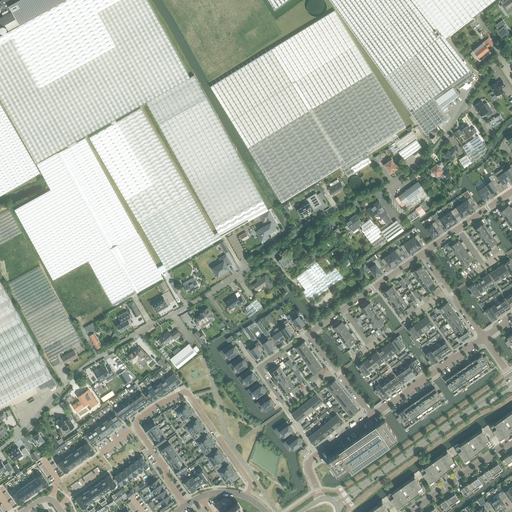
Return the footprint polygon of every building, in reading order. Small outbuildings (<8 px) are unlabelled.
[(0,0),(0,8),(2,11),(5,8),(6,7),(9,6),(12,4),(11,3),(12,1),(11,0),(0,0)] [(0,97),(22,137),(36,163),(68,146),(68,147),(37,164),(51,189),(15,209),(38,252),(53,279),(88,260),(103,287),(113,305),(163,278),(160,273),(157,267),(138,233),(97,158),(85,138),(77,142),(76,141),(111,121),(115,119),(141,105),(144,103),(146,102),(215,225),(262,198),(194,75),(190,77),(147,0),(19,0),(12,4),(9,6),(6,7),(8,10),(9,13),(3,16),(0,17),(0,97)] [(268,0),(274,9),(286,0),(268,0)] [(330,0),(337,9),(357,37),(396,91),(426,134),(449,117),(445,112),(435,98),(452,86),(454,90),(474,75),(471,71),(445,38),(439,30),(436,27),(415,0),(330,0)] [(415,0),(436,27),(439,30),(445,38),(449,35),(493,0),(415,0)] [(511,0),(502,0),(501,2),(502,4),(501,4),(506,10),(511,4),(511,0)] [(394,154),(398,151),(416,138),(417,138),(412,130),(399,138),(396,133),(406,126),(335,10),(274,47),(210,86),(282,202),(313,183),(342,165),(348,175),(371,161),(367,155),(386,143),(394,139),(396,142),(389,146),(394,154)] [(476,19),(470,24),(476,33),(483,28),(476,19)] [(498,29),(496,31),(501,38),(509,32),(504,25),(498,29)] [(473,50),(474,52),(476,54),(475,54),(476,55),(477,55),(479,57),(484,53),(485,53),(486,52),(486,51),(489,49),(487,47),(489,45),(490,46),(493,43),(488,37),(485,40),(473,50)] [(491,85),(497,96),(505,91),(502,88),(506,85),(502,79),(498,82),(498,81),(491,85)] [(458,95),(454,90),(452,86),(435,98),(445,112),(449,109),(445,104),(458,95)] [(474,105),(481,116),(485,113),(487,116),(493,112),(487,102),(484,104),(481,101),(474,105)] [(0,405),(53,377),(50,372),(29,334),(0,279),(0,194),(40,173),(21,140),(0,102),(0,405)] [(113,123),(90,136),(90,138),(109,170),(140,225),(163,264),(157,267),(160,273),(166,270),(218,239),(222,237),(221,236),(218,232),(215,234),(198,206),(167,152),(141,107),(116,121),(115,119),(111,121),(113,123)] [(500,115),(489,121),(493,127),(503,120),(500,115)] [(460,129),(454,133),(456,137),(463,133),(467,138),(472,134),(473,133),(474,133),(477,131),(474,127),(471,129),(468,126),(461,131),(460,129)] [(465,155),(458,159),(460,162),(464,167),(476,160),(483,155),(487,149),(478,135),(476,137),(474,138),(462,146),(465,150),(467,154),(465,155)] [(421,147),(416,138),(398,151),(404,159),(421,147)] [(454,155),(457,151),(452,148),(450,151),(448,150),(445,155),(451,159),(455,155),(454,155)] [(377,162),(382,159),(379,154),(374,157),(377,162)] [(394,170),(397,168),(390,157),(386,160),(387,161),(384,163),(390,172),(391,172),(392,172),(394,171),(394,170)] [(431,168),(430,169),(432,171),(431,173),(431,174),(433,177),(435,176),(436,175),(436,176),(439,179),(442,176),(444,178),(445,180),(448,177),(448,175),(445,173),(444,171),(447,169),(441,162),(438,165),(437,163),(433,166),(432,166),(431,167),(431,168)] [(503,167),(495,173),(498,177),(502,183),(508,180),(508,181),(511,178),(504,168),(503,167)] [(374,177),(373,175),(373,173),(372,173),(371,172),(370,171),(369,171),(368,171),(367,171),(366,171),(364,173),(363,175),(362,177),(363,179),(364,180),(366,182),(367,182),(368,182),(369,182),(370,182),(371,181),(372,181),(373,180),(373,179),(374,177)] [(492,175),(483,180),(485,183),(492,192),(495,190),(494,189),(499,185),(495,179),(492,175)] [(361,182),(361,180),(360,179),(359,178),(359,177),(358,177),(356,177),(355,177),(354,177),(353,178),(352,179),(352,180),(351,181),(351,182),(351,184),(352,185),(352,186),(353,186),(354,187),(356,187),(358,187),(359,187),(360,186),(360,185),(361,184),(361,182)] [(344,188),(340,181),(339,182),(338,179),(331,183),(333,185),(329,188),(333,194),(344,188)] [(398,196),(395,198),(396,200),(400,204),(401,206),(404,204),(407,207),(408,209),(423,198),(428,194),(424,189),(418,181),(408,188),(398,196)] [(485,183),(477,188),(479,190),(478,190),(483,197),(488,193),(489,194),(492,192),(485,183)] [(299,211),(298,211),(301,216),(302,216),(302,217),(314,210),(313,208),(315,207),(316,208),(322,204),(316,193),(309,197),(307,198),(309,203),(306,205),(305,204),(301,206),(302,207),(298,209),(299,211)] [(467,199),(461,202),(469,213),(472,212),(471,211),(474,209),(471,205),(474,202),(470,197),(467,199)] [(262,198),(215,225),(218,232),(221,236),(269,210),(262,198)] [(381,217),(386,224),(388,226),(393,222),(386,213),(387,213),(378,201),(367,209),(371,216),(373,214),(374,215),(375,216),(377,216),(379,216),(379,215),(381,217)] [(424,201),(420,204),(425,211),(429,208),(424,201)] [(454,209),(457,214),(460,212),(463,216),(466,215),(469,213),(461,202),(461,203),(463,205),(455,210),(454,209)] [(505,203),(499,207),(501,210),(500,211),(504,215),(511,209),(511,206),(511,207),(509,205),(507,206),(505,203)] [(449,209),(444,213),(452,225),(455,223),(455,222),(457,221),(454,216),(457,214),(454,209),(451,211),(449,209)] [(511,209),(504,215),(503,216),(506,221),(511,216),(511,209)] [(0,244),(22,232),(9,210),(0,214),(0,244)] [(416,210),(406,217),(409,222),(419,215),(416,210)] [(262,234),(259,236),(262,241),(268,237),(266,234),(275,229),(273,225),(276,224),(269,211),(260,216),(264,222),(265,221),(267,224),(259,229),(262,234)] [(439,217),(436,220),(440,226),(443,224),(446,228),(449,226),(450,227),(452,225),(444,213),(439,217)] [(353,232),(361,226),(363,224),(361,222),(356,214),(346,222),(353,232)] [(363,224),(361,226),(363,228),(362,229),(364,233),(376,249),(386,242),(379,233),(381,232),(379,229),(380,229),(376,224),(375,224),(371,219),(363,224)] [(381,232),(379,233),(386,242),(393,237),(403,230),(404,230),(397,220),(396,220),(393,222),(388,226),(386,224),(380,229),(379,229),(381,232)] [(432,223),(426,227),(430,233),(430,234),(431,236),(432,236),(433,237),(439,233),(436,229),(439,227),(435,221),(432,223)] [(483,222),(482,224),(479,221),(474,224),(476,228),(475,228),(477,231),(476,231),(478,234),(487,227),(483,222)] [(482,238),(490,232),(487,227),(478,234),(480,236),(482,238)] [(341,233),(337,228),(332,232),(335,237),(341,233)] [(490,232),(482,238),(483,240),(484,243),(493,237),(490,232)] [(414,236),(409,239),(416,251),(420,249),(419,248),(422,246),(418,241),(421,239),(418,234),(414,236)] [(493,237),(484,243),(486,245),(487,245),(489,247),(490,247),(492,250),(497,246),(495,243),(497,241),(493,237)] [(454,250),(465,243),(463,241),(461,242),(459,240),(457,241),(455,238),(449,242),(451,245),(449,246),(453,251),(454,251),(454,250)] [(404,244),(401,246),(404,251),(407,249),(410,254),(413,252),(413,253),(416,251),(409,239),(403,243),(404,244)] [(457,255),(465,249),(464,247),(466,245),(465,243),(454,250),(454,251),(457,255)] [(390,254),(389,253),(397,264),(400,262),(399,261),(402,260),(399,255),(402,253),(398,248),(395,250),(395,251),(390,254)] [(465,249),(457,255),(460,260),(471,252),(470,250),(467,252),(465,249)] [(473,255),(471,252),(460,260),(459,260),(463,265),(465,264),(467,267),(473,263),(470,260),(472,259),(470,256),(473,255)] [(397,264),(389,253),(384,257),(381,260),(385,265),(388,263),(391,267),(393,265),(394,266),(397,264)] [(222,262),(214,268),(216,271),(215,271),(218,276),(229,269),(227,267),(231,264),(226,255),(220,259),(222,262)] [(291,260),(289,261),(284,255),(277,260),(282,267),(287,263),(289,266),(292,264),(294,267),(296,265),(291,260)] [(371,267),(370,268),(373,273),(375,277),(376,276),(376,277),(382,273),(379,269),(382,267),(374,255),(371,258),(375,263),(370,266),(371,267)] [(347,258),(343,261),(346,266),(351,263),(347,258)] [(314,259),(305,265),(307,268),(316,262),(314,259)] [(305,270),(296,277),(305,290),(302,292),(311,302),(343,277),(336,267),(326,274),(317,262),(305,270)] [(511,272),(505,263),(503,264),(500,266),(506,275),(510,272),(511,272)] [(415,277),(425,270),(422,265),(411,272),(415,277)] [(27,318),(45,351),(61,342),(66,350),(81,342),(40,266),(8,283),(27,318)] [(495,269),(501,278),(506,275),(500,266),(497,268),(495,269)] [(501,278),(495,269),(494,271),(493,270),(490,272),(496,281),(501,278)] [(428,274),(425,270),(415,277),(418,282),(419,282),(429,275),(428,274)] [(486,276),(484,277),(490,286),(491,287),(495,284),(488,273),(485,275),(486,276)] [(269,289),(273,285),(266,274),(261,277),(262,278),(253,285),(257,290),(265,284),(269,289)] [(431,278),(429,275),(419,282),(423,287),(424,286),(432,280),(431,278)] [(184,285),(185,286),(184,287),(185,289),(186,289),(188,293),(199,286),(195,279),(195,280),(193,277),(183,283),(184,285)] [(479,280),(486,290),(486,289),(490,286),(484,277),(482,278),(479,280)] [(424,286),(427,291),(436,285),(435,284),(434,282),(432,280),(424,286)] [(486,290),(479,280),(476,282),(474,283),(480,292),(481,293),(486,290)] [(162,293),(168,289),(164,281),(157,284),(162,293)] [(480,292),(474,283),(472,284),(469,286),(473,292),(470,293),(472,297),(475,295),(475,296),(480,292)] [(174,284),(172,286),(176,294),(181,292),(179,287),(177,288),(174,284)] [(386,295),(387,297),(397,290),(396,290),(393,285),(387,290),(386,289),(382,291),(385,295),(386,295)] [(388,299),(390,302),(400,295),(401,295),(397,289),(396,290),(397,290),(387,297),(389,299),(388,299)] [(164,298),(152,304),(157,312),(168,305),(167,302),(173,299),(168,291),(162,295),(164,298)] [(225,302),(230,309),(238,303),(240,305),(245,302),(241,296),(238,298),(235,294),(232,297),(225,302)] [(393,304),(394,307),(403,300),(400,295),(390,302),(392,305),(393,304)] [(500,301),(505,310),(507,309),(511,307),(505,298),(500,301)] [(256,299),(245,308),(247,310),(245,312),(249,317),(262,306),(256,299)] [(364,313),(373,307),(370,302),(368,303),(366,300),(361,304),(363,307),(362,308),(363,310),(363,311),(364,313)] [(403,300),(394,307),(396,309),(395,309),(398,313),(401,311),(401,310),(407,305),(403,300)] [(133,301),(127,304),(130,308),(131,308),(131,309),(136,317),(140,314),(136,306),(133,301)] [(505,310),(500,301),(495,304),(501,313),(505,310)] [(441,314),(452,306),(450,303),(449,304),(448,302),(438,309),(441,314)] [(501,313),(495,304),(491,307),(496,316),(501,313)] [(452,306),(441,314),(444,318),(446,317),(454,311),(453,310),(454,309),(452,306)] [(368,317),(377,311),(373,307),(364,313),(366,316),(367,315),(368,317)] [(491,307),(485,310),(486,310),(483,312),(485,316),(488,314),(492,320),(495,318),(494,317),(496,316),(491,307)] [(202,314),(197,318),(198,320),(197,321),(197,322),(197,323),(198,324),(199,325),(200,325),(201,324),(202,326),(213,320),(211,317),(213,317),(212,316),(213,315),(212,314),(211,313),(208,308),(204,311),(204,310),(203,310),(202,311),(201,312),(202,312),(201,312),(202,314)] [(377,311),(368,317),(370,319),(369,320),(371,322),(380,316),(377,311)] [(456,313),(454,311),(446,317),(449,322),(458,316),(456,313)] [(186,319),(187,322),(188,322),(187,319),(190,318),(188,312),(181,314),(183,320),(186,319)] [(270,313),(265,317),(267,320),(269,319),(271,322),(274,320),(270,313)] [(118,326),(116,327),(119,332),(120,331),(121,331),(122,332),(125,330),(124,328),(131,325),(129,320),(132,319),(129,314),(120,319),(119,319),(122,324),(118,326)] [(301,325),(301,326),(306,323),(303,318),(301,319),(297,314),(289,319),(291,322),(295,328),(298,326),(299,327),(301,325)] [(424,318),(423,319),(429,328),(429,327),(433,324),(427,315),(424,317),(424,318)] [(383,321),(380,316),(371,322),(373,325),(373,324),(375,327),(376,326),(378,329),(384,325),(382,322),(383,321)] [(460,319),(458,316),(449,322),(447,323),(451,328),(461,321),(460,319)] [(337,332),(348,325),(346,322),(344,324),(342,321),(340,323),(338,319),(333,323),(335,326),(334,327),(337,332)] [(418,322),(424,331),(425,330),(426,332),(430,329),(429,327),(429,328),(423,319),(421,320),(420,320),(418,322)] [(292,333),(291,332),(294,330),(290,324),(290,325),(286,320),(278,325),(279,326),(287,337),(290,335),(289,335),(292,333)] [(461,321),(451,328),(454,332),(465,325),(463,322),(462,322),(461,321)] [(424,331),(418,322),(415,324),(413,326),(419,334),(424,331)] [(101,345),(94,333),(97,331),(93,323),(85,327),(96,348),(101,345)] [(337,332),(340,337),(341,337),(349,331),(347,328),(350,327),(348,325),(337,332)] [(465,325),(454,332),(457,337),(467,330),(466,328),(467,328),(465,325)] [(279,326),(274,329),(275,331),(272,334),(273,335),(278,342),(283,339),(284,340),(287,337),(279,326)] [(419,334),(413,326),(411,327),(411,326),(408,329),(412,334),(409,336),(412,339),(414,338),(415,338),(420,334),(419,334)] [(160,339),(157,341),(160,345),(163,343),(164,345),(174,338),(175,339),(179,336),(181,334),(178,329),(175,331),(172,334),(169,331),(163,336),(163,335),(159,338),(160,339)] [(198,330),(193,333),(199,343),(200,344),(203,347),(207,344),(205,341),(203,338),(206,337),(202,331),(200,333),(198,330)] [(467,330),(457,337),(461,342),(462,341),(463,343),(467,340),(466,338),(471,335),(469,331),(469,332),(467,330)] [(351,333),(349,331),(341,337),(340,337),(339,337),(343,342),(355,334),(353,332),(351,333)] [(355,334),(343,342),(346,347),(348,345),(351,349),(356,345),(354,342),(356,340),(354,338),(356,336),(355,334)] [(270,335),(262,341),(266,347),(264,348),(267,352),(272,349),(274,347),(273,346),(276,344),(272,338),(270,335)] [(394,339),(393,340),(399,349),(404,346),(400,340),(402,338),(400,335),(397,337),(397,336),(394,339)] [(412,339),(415,344),(417,347),(418,347),(421,344),(419,343),(415,338),(412,340),(412,339)] [(390,341),(388,343),(394,352),(399,349),(393,340),(391,342),(390,341)] [(252,354),(255,358),(260,355),(259,355),(262,353),(261,352),(264,350),(260,344),(258,341),(250,347),(254,353),(252,354)] [(440,344),(446,353),(448,352),(451,350),(445,341),(441,344),(440,344)] [(56,355),(66,350),(61,342),(45,351),(55,368),(62,365),(56,355)] [(299,352),(307,346),(304,342),(296,347),(299,352)] [(175,355),(170,359),(178,368),(177,368),(178,369),(197,353),(196,352),(200,349),(196,345),(193,348),(189,343),(181,350),(179,347),(173,352),(175,355)] [(385,346),(383,347),(390,356),(391,357),(395,353),(394,352),(388,343),(385,345),(385,346)] [(435,346),(442,356),(446,353),(440,344),(441,344),(439,343),(435,346)] [(228,355),(229,357),(238,351),(236,348),(236,349),(234,346),(232,347),(230,344),(220,351),(225,358),(228,355)] [(302,356),(310,350),(307,346),(299,352),(302,356)] [(437,359),(442,356),(435,346),(430,349),(431,350),(437,359)] [(134,351),(129,356),(130,357),(129,358),(132,361),(133,360),(134,362),(137,359),(144,367),(147,364),(148,364),(152,360),(147,354),(146,355),(139,347),(135,352),(134,351)] [(161,347),(159,349),(168,360),(170,358),(161,347)] [(390,356),(383,347),(382,349),(381,348),(378,350),(385,359),(390,356)] [(71,361),(78,357),(74,350),(62,356),(65,363),(71,360),(71,361)] [(305,360),(313,354),(310,350),(302,356),(305,360)] [(436,360),(437,359),(431,350),(426,353),(430,359),(428,361),(430,364),(433,363),(436,361),(436,360)] [(372,356),(379,364),(383,360),(377,352),(374,354),(372,356)] [(308,364),(316,359),(313,354),(305,360),(308,364)] [(476,358),(484,369),(489,365),(487,362),(489,360),(490,360),(486,355),(486,356),(484,357),(482,354),(480,355),(481,355),(482,355),(482,356),(479,358),(478,357),(476,358)] [(379,364),(372,356),(371,357),(370,356),(367,359),(374,367),(379,364)] [(237,368),(239,370),(247,364),(245,361),(245,362),(243,359),(242,360),(239,357),(229,364),(234,371),(237,368)] [(161,358),(157,362),(162,367),(165,365),(166,363),(161,358)] [(410,364),(416,372),(418,371),(418,372),(421,369),(417,364),(419,362),(417,358),(414,360),(409,364),(410,364)] [(476,361),(472,363),(478,372),(484,369),(476,358),(474,359),(476,361)] [(311,368),(319,363),(316,359),(308,364),(311,368)] [(374,367),(367,359),(365,361),(363,362),(369,371),(370,371),(374,367)] [(369,371),(363,362),(361,364),(361,363),(358,365),(362,371),(360,373),(362,376),(365,374),(365,375),(370,371),(369,371)] [(319,363),(311,368),(314,373),(322,367),(319,363)] [(468,364),(466,365),(473,376),(478,372),(472,363),(469,366),(468,364)] [(405,367),(411,376),(416,372),(410,364),(409,364),(405,367)] [(101,369),(95,373),(101,381),(106,378),(108,381),(116,375),(115,372),(114,373),(109,365),(106,367),(104,365),(100,368),(101,369)] [(462,371),(468,379),(473,376),(466,365),(464,367),(465,368),(462,371)] [(274,377),(283,371),(280,366),(273,370),(273,369),(269,372),(272,376),(273,375),(274,377)] [(401,371),(407,379),(411,376),(405,367),(401,371)] [(125,370),(118,374),(125,384),(131,380),(125,370)] [(246,381),(248,383),(256,377),(254,374),(254,375),(252,372),(251,373),(248,370),(238,377),(243,384),(246,381)] [(173,371),(169,374),(176,384),(180,381),(178,379),(179,378),(177,374),(176,375),(173,371)] [(275,379),(275,380),(277,383),(287,376),(283,371),(274,377),(275,379)] [(401,371),(396,374),(403,383),(406,381),(405,380),(407,379),(401,371)] [(458,371),(456,373),(463,383),(468,379),(462,371),(459,373),(458,371)] [(455,375),(452,378),(458,387),(463,383),(456,373),(454,374),(455,375)] [(169,375),(165,378),(172,387),(176,384),(169,374),(169,375)] [(279,385),(281,387),(290,381),(291,380),(288,375),(287,376),(277,383),(279,386),(279,385)] [(395,375),(390,379),(396,387),(398,386),(401,384),(395,375)] [(386,382),(392,390),(396,387),(390,379),(389,377),(385,381),(386,382)] [(165,378),(161,381),(168,390),(172,387),(165,378)] [(448,386),(447,386),(451,391),(451,390),(452,390),(453,390),(458,387),(452,378),(448,380),(447,378),(445,380),(449,385),(448,386)] [(331,391),(338,384),(335,380),(331,384),(330,383),(327,385),(327,386),(331,391)] [(157,384),(156,383),(163,393),(168,390),(161,381),(157,384)] [(290,381),(281,387),(282,389),(282,390),(284,394),(288,391),(287,390),(294,386),(290,381)] [(392,390),(386,382),(381,385),(387,394),(392,390)] [(156,383),(152,386),(153,387),(159,396),(163,393),(156,383)] [(255,394),(257,396),(265,390),(263,387),(263,388),(261,385),(260,386),(257,383),(247,390),(252,397),(255,394)] [(338,384),(331,391),(334,395),(341,388),(338,384)] [(381,385),(376,388),(376,389),(374,391),(376,394),(379,392),(383,398),(386,395),(387,394),(381,385)] [(153,387),(149,390),(155,399),(159,396),(153,387)] [(430,393),(437,402),(442,398),(441,397),(444,395),(441,391),(439,393),(435,387),(433,389),(434,390),(430,393)] [(341,388),(334,395),(337,399),(344,392),(341,388)] [(81,400),(73,405),(77,411),(81,408),(80,406),(84,404),(84,405),(90,401),(93,405),(93,406),(97,403),(88,389),(85,392),(86,392),(83,394),(83,393),(79,396),(81,400)] [(148,389),(144,392),(151,402),(155,399),(149,390),(148,389)] [(141,392),(137,395),(138,396),(143,404),(148,401),(141,392)] [(344,392),(337,399),(340,402),(348,396),(344,392)] [(437,402),(430,393),(427,395),(426,393),(424,395),(431,405),(437,402)] [(312,397),(317,403),(318,405),(322,401),(316,394),(312,397)] [(431,405),(424,395),(422,396),(423,398),(420,400),(426,409),(431,405)] [(138,396),(133,399),(139,407),(143,404),(138,396)] [(265,407),(266,409),(274,403),(272,400),(272,401),(270,398),(269,399),(266,396),(257,403),(261,410),(265,407)] [(348,396),(340,402),(343,406),(351,400),(348,396)] [(132,397),(128,400),(135,410),(139,407),(133,399),(132,397)] [(308,400),(313,406),(314,408),(318,405),(317,403),(312,397),(308,400)] [(128,400),(124,403),(131,413),(135,410),(128,400)] [(304,404),(309,409),(310,411),(314,408),(313,406),(308,400),(304,404)] [(351,400),(343,406),(347,410),(354,404),(351,400)] [(426,409),(420,400),(417,402),(416,401),(414,402),(421,412),(426,409)] [(421,412),(414,402),(412,403),(413,405),(410,407),(416,416),(421,412)] [(124,403),(119,406),(126,416),(131,413),(124,403)] [(173,409),(178,417),(188,409),(189,408),(187,404),(186,405),(185,405),(180,408),(178,405),(173,409)] [(300,407),(305,412),(306,414),(310,411),(309,409),(304,404),(300,407)] [(354,404),(347,410),(350,415),(350,414),(351,415),(354,413),(354,412),(357,408),(354,404)] [(119,406),(115,409),(122,419),(126,416),(119,406)] [(296,410),(302,417),(306,414),(305,412),(300,407),(296,410)] [(416,416),(410,407),(406,409),(405,408),(403,409),(411,420),(416,416)] [(188,409),(178,417),(183,424),(189,420),(187,417),(192,414),(191,413),(192,413),(190,409),(189,410),(188,409)] [(411,420),(403,409),(402,410),(403,412),(399,414),(399,413),(399,412),(398,413),(400,416),(397,418),(396,418),(400,423),(400,422),(403,420),(405,423),(411,420)] [(302,417),(296,410),(292,413),(298,421),(302,417)] [(500,439),(511,429),(511,410),(491,426),(500,439)] [(115,412),(110,415),(117,425),(122,422),(115,412)] [(333,418),(339,425),(343,422),(337,414),(333,418)] [(110,415),(106,418),(113,428),(117,425),(110,415)] [(58,419),(57,420),(58,423),(60,427),(61,426),(66,434),(77,426),(72,418),(69,420),(68,417),(65,419),(64,418),(63,416),(61,417),(58,419)] [(14,427),(19,425),(15,417),(10,419),(14,427)] [(106,418),(102,421),(109,431),(113,428),(106,418)] [(339,425),(333,418),(329,421),(335,428),(339,425)] [(189,420),(183,424),(189,432),(199,424),(200,423),(197,420),(196,420),(191,423),(189,420)] [(344,449),(329,460),(338,472),(348,465),(351,469),(397,437),(385,420),(374,427),(371,429),(343,448),(344,449)] [(102,421),(98,424),(105,434),(109,431),(102,421)] [(144,427),(147,432),(157,425),(154,421),(144,427)] [(335,428),(329,421),(325,424),(331,432),(335,428)] [(284,435),(290,431),(293,429),(291,426),(290,427),(289,425),(287,426),(285,422),(275,429),(279,436),(283,433),(284,435)] [(98,425),(94,428),(101,437),(105,434),(98,424),(98,425)] [(199,424),(189,432),(194,439),(199,435),(197,432),(202,429),(202,428),(203,428),(200,424),(199,425),(199,424)] [(331,432),(325,424),(321,427),(327,435),(331,432)] [(157,425),(147,432),(148,432),(151,436),(161,429),(161,428),(160,429),(157,425)] [(327,435),(321,427),(317,430),(323,438),(327,435)] [(90,429),(89,429),(96,439),(101,437),(94,428),(90,430),(90,429)] [(89,429),(85,433),(92,442),(96,439),(89,429)] [(161,429),(151,436),(154,440),(153,440),(154,441),(165,433),(161,429)] [(464,460),(491,442),(482,429),(456,447),(464,460)] [(313,434),(319,441),(323,438),(317,430),(313,434)] [(31,437),(37,444),(38,446),(39,445),(40,447),(44,444),(42,442),(43,441),(37,433),(35,434),(33,434),(32,435),(32,436),(31,437)] [(165,433),(154,441),(157,445),(167,438),(164,434),(165,433)] [(319,441),(313,434),(309,437),(315,445),(319,441)] [(199,435),(194,439),(199,447),(210,439),(209,439),(210,438),(208,435),(207,435),(206,435),(201,438),(199,435)] [(293,448),(299,444),(302,442),(300,439),(299,440),(298,437),(296,439),(294,435),(284,442),(289,449),(292,446),(293,448)] [(54,437),(51,439),(56,446),(63,441),(61,438),(57,441),(54,437)] [(159,446),(162,451),(173,444),(169,439),(159,446)] [(210,439),(199,447),(204,454),(210,450),(208,447),(213,444),(212,443),(213,443),(211,439),(210,440),(210,439)] [(87,442),(82,445),(88,454),(94,451),(87,442)] [(173,444),(162,451),(163,451),(166,455),(175,448),(172,444),(173,444)] [(82,445),(77,449),(83,458),(88,454),(88,455),(88,454),(82,445)] [(18,447),(8,454),(13,460),(22,454),(24,457),(29,454),(25,447),(22,449),(20,451),(18,447)] [(175,448),(166,455),(169,459),(178,453),(175,448)] [(77,449),(72,452),(78,461),(83,458),(77,449)] [(71,450),(66,454),(73,465),(78,461),(72,452),(71,450)] [(210,450),(204,454),(210,462),(220,454),(221,453),(218,450),(217,450),(212,453),(210,450)] [(429,482),(456,463),(447,450),(420,469),(429,482)] [(178,453),(169,459),(172,464),(182,457),(182,456),(181,457),(178,453)] [(66,454),(61,457),(69,468),(73,465),(66,454)] [(220,454),(210,462),(215,469),(220,465),(218,463),(223,459),(224,458),(222,454),(221,455),(220,454)] [(510,467),(511,465),(511,459),(509,455),(509,454),(504,457),(504,458),(501,461),(505,466),(508,464),(510,467)] [(137,460),(143,469),(145,467),(145,468),(149,465),(148,464),(149,464),(146,460),(145,461),(142,456),(139,459),(137,461),(137,460)] [(61,457),(56,461),(64,472),(69,468),(61,457)] [(182,457),(172,464),(175,468),(174,468),(174,469),(185,461),(182,457)] [(131,464),(137,473),(138,473),(137,472),(139,471),(139,472),(143,469),(137,460),(133,463),(132,465),(131,464)] [(0,470),(0,471),(0,470),(0,469),(1,469),(4,472),(7,470),(8,472),(12,469),(7,462),(4,465),(1,461),(0,461),(0,470)] [(185,461),(174,469),(178,473),(188,466),(185,462),(186,461),(185,461)] [(494,466),(489,469),(495,477),(500,474),(498,471),(502,469),(497,462),(493,465),(494,466)] [(126,468),(132,477),(132,476),(134,475),(134,476),(137,473),(131,464),(128,467),(126,468)] [(220,465),(215,469),(220,477),(231,470),(230,469),(231,468),(229,465),(228,465),(227,465),(223,468),(220,465)] [(120,472),(126,481),(127,481),(126,480),(128,479),(132,477),(126,468),(122,471),(121,472),(120,472)] [(202,468),(197,471),(198,472),(204,481),(204,482),(209,479),(202,468)] [(490,481),(495,477),(489,469),(488,468),(483,472),(484,473),(481,475),(485,480),(488,478),(490,481)] [(231,470),(220,477),(226,485),(230,486),(233,483),(229,478),(234,474),(235,473),(232,469),(231,470)] [(115,476),(120,484),(122,483),(123,483),(126,481),(120,472),(117,474),(117,475),(115,476)] [(198,472),(193,475),(200,485),(204,481),(198,472)] [(41,473),(35,476),(42,486),(48,483),(41,473)] [(35,475),(30,479),(37,489),(42,486),(35,476),(35,475)] [(109,475),(104,479),(110,489),(111,489),(110,488),(116,484),(109,475)] [(193,475),(189,478),(195,488),(200,485),(193,475)] [(398,507),(424,489),(415,476),(389,494),(398,507)] [(474,480),(469,483),(469,484),(474,492),(480,488),(478,485),(481,483),(477,477),(473,479),(474,480)] [(188,478),(184,481),(185,483),(184,484),(186,487),(187,486),(191,491),(196,488),(195,488),(189,478),(188,478)] [(30,479),(25,482),(32,493),(37,489),(30,479)] [(103,479),(98,483),(105,493),(110,489),(104,479),(103,479)] [(153,491),(161,485),(162,485),(159,481),(157,479),(149,485),(151,487),(150,487),(153,491)] [(25,482),(20,486),(28,496),(32,493),(25,482)] [(469,495),(474,492),(469,484),(469,483),(468,482),(463,486),(464,487),(460,489),(464,495),(468,492),(469,495)] [(98,483),(92,487),(98,496),(104,492),(105,493),(98,483)] [(161,485),(153,491),(155,492),(154,493),(157,496),(166,490),(163,487),(161,485)] [(20,486),(15,489),(16,490),(23,500),(28,496),(20,486)] [(511,501),(511,500),(511,492),(508,486),(500,492),(504,497),(507,495),(511,501)] [(89,489),(87,491),(93,500),(98,496),(92,487),(89,489)] [(16,490),(11,494),(12,496),(13,497),(12,498),(15,501),(15,500),(18,504),(23,500),(16,490)] [(81,495),(88,505),(88,504),(87,504),(93,500),(87,491),(81,495)] [(165,491),(157,496),(158,498),(161,502),(170,496),(167,492),(166,492),(165,491)] [(451,496),(446,499),(446,500),(451,507),(457,504),(455,501),(459,499),(454,492),(450,495),(451,496)] [(501,499),(504,497),(500,492),(498,493),(498,494),(494,497),(493,497),(501,508),(504,505),(505,504),(501,499)] [(81,495),(75,499),(77,502),(76,502),(78,505),(79,505),(82,509),(88,505),(81,495)] [(169,496),(161,502),(162,503),(162,504),(164,508),(165,507),(166,508),(169,505),(169,504),(173,501),(171,498),(170,498),(169,496)] [(488,511),(486,510),(489,507),(485,502),(486,502),(484,499),(482,497),(479,499),(482,504),(480,506),(482,507),(478,510),(478,511),(488,511)] [(487,501),(486,502),(485,502),(489,507),(492,505),(496,510),(497,510),(501,508),(493,497),(494,497),(493,497),(487,501)] [(447,511),(451,507),(446,500),(446,499),(445,498),(440,502),(441,503),(438,505),(442,511),(445,508),(447,511)] [(367,511),(389,511),(382,502),(367,511)]
